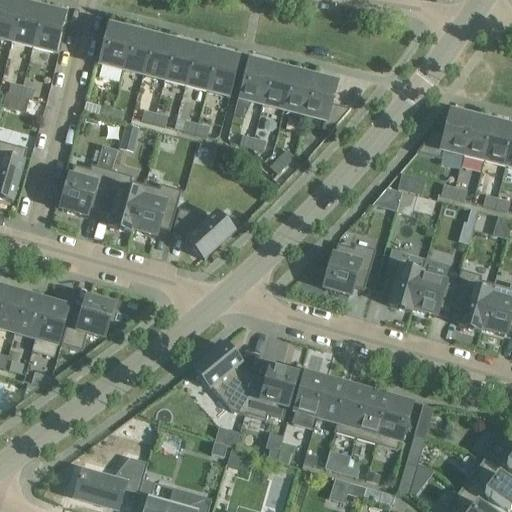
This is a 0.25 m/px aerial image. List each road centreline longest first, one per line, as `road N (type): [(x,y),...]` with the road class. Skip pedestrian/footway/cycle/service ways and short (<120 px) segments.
road 1 (unclassified): [(223,298),(329,195),(472,17)]
road 2 (residential): [(511,381),(223,298)]
road 3 (unclassified): [(0,466),(223,298)]
road 4 (residential): [(25,241),(89,0)]
road 5 (residential): [(223,298),(25,241)]
